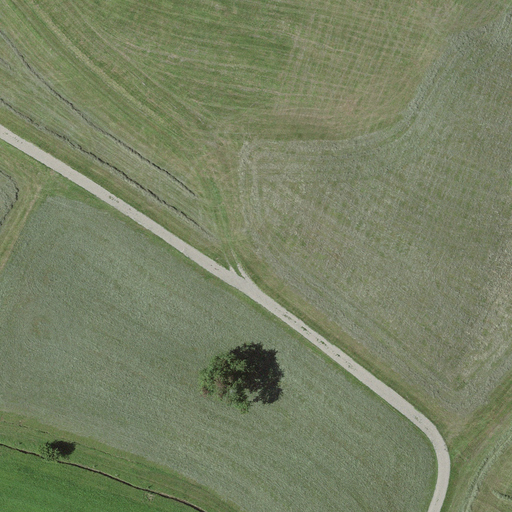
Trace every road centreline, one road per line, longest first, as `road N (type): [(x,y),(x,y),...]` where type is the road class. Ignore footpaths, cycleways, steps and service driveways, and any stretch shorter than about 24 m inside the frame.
road 1 (track): [(437,511),(444,454),(427,430),(256,295),(0,132)]
road 2 (track): [(256,295),(186,152),(24,0)]
road 3 (track): [(0,428),(190,485),(223,511)]
